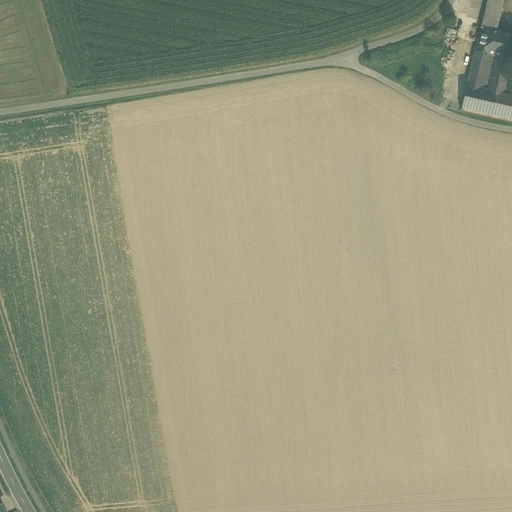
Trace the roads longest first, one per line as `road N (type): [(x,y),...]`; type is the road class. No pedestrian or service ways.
road 1 (unclassified): [(0,111),(343,59)]
road 2 (unclassified): [(343,59),(437,111),(511,130)]
road 3 (unclassified): [(343,59),(416,31),(452,0)]
